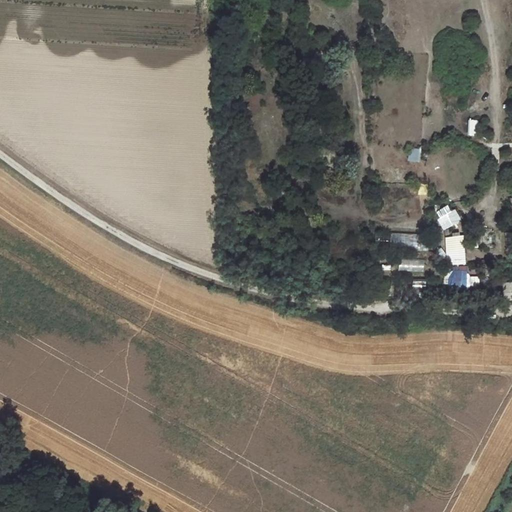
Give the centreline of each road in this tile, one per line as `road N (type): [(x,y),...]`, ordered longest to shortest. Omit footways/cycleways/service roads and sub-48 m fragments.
road 1 (unclassified): [(0,153),(133,242),(244,285),(371,308),(511,308)]
road 2 (track): [(482,0),(493,72),(491,200)]
